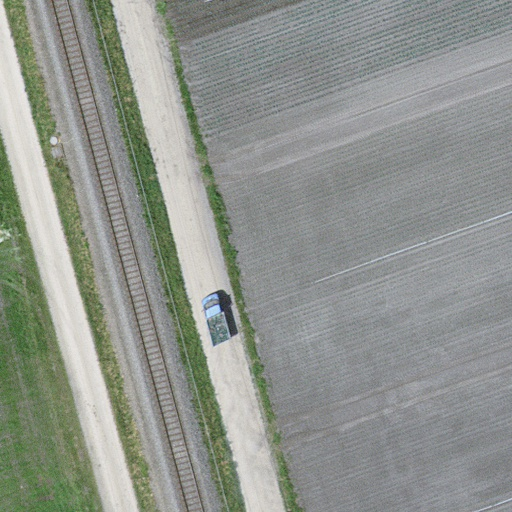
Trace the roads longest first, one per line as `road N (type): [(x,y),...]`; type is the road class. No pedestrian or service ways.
road 1 (track): [(266,511),(130,0)]
road 2 (track): [(121,511),(0,55)]
